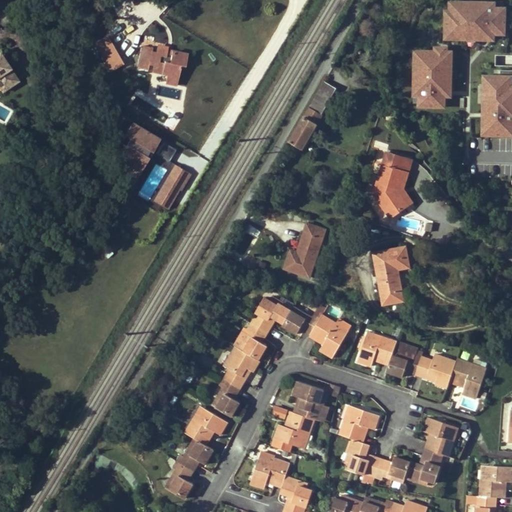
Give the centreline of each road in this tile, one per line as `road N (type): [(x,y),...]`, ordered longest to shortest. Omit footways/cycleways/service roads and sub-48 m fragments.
road 1 (residential): [(56,511),(363,0)]
road 2 (residential): [(401,394),(303,358),(276,366),(213,482)]
